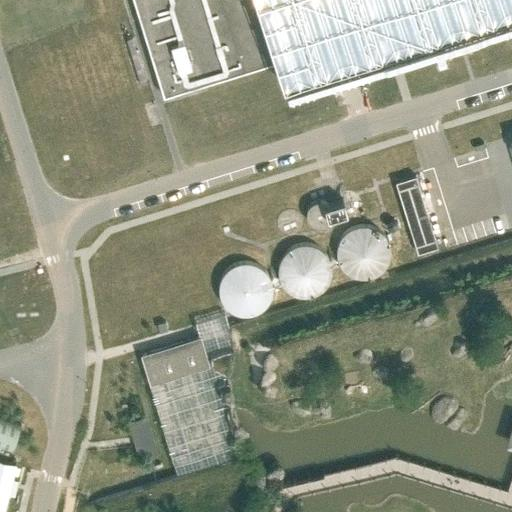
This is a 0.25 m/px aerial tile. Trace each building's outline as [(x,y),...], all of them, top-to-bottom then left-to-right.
[(326,69),(511,11),(511,0),(133,0),(163,96),(205,83),(274,61),(276,66),(281,83),(326,69)] [(130,106),(102,115),(118,162),(146,152),(130,106)] [(71,124),(72,128),(43,136),(54,178),(112,163),(100,116),(71,124)] [(27,150),(36,176),(52,170),(43,144),(27,150)] [(0,161),(10,193),(35,185),(22,145),(0,151),(0,161)] [(186,160),(210,156),(207,145),(184,149),(186,160)] [(417,252),(437,246),(415,175),(395,181),(417,252)] [(335,180),(316,187),(321,201),(340,194),(335,180)] [(271,211),(278,227),(293,219),(286,204),(271,211)] [(197,322),(201,337),(207,357),(234,349),(228,327),(224,314),(197,322)] [(201,337),(141,355),(149,383),(209,364),(207,357),(201,337)] [(209,364),(149,383),(178,476),(241,457),(212,363),(209,364)] [(146,418),(128,424),(132,438),(133,442),(135,447),(138,458),(156,453),(146,418)]
